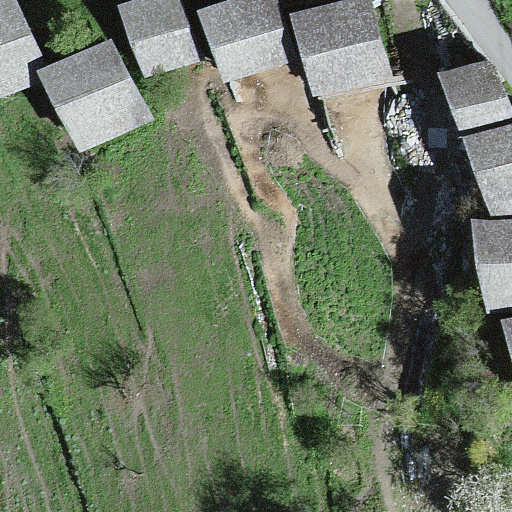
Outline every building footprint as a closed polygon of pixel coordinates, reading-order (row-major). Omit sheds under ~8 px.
[(175,0),(159,0),(128,10),(147,71),(194,56),(175,0)] [(270,0),(248,0),(207,14),(227,75),(289,54),(270,0)] [(366,0),(298,18),(317,91),(386,73),(366,0)] [(14,1),(0,5),(0,92),(43,76),(14,1)] [(144,117),(110,46),(49,75),(83,145),(144,117)] [(511,120),(493,72),(450,89),(472,144),(511,128),(511,120)] [(511,141),(476,155),(503,226),(511,222),(511,141)] [(511,236),(486,241),(499,319),(511,316),(511,236)]
